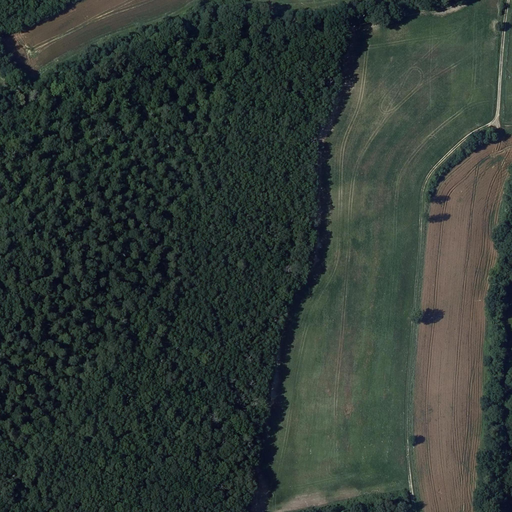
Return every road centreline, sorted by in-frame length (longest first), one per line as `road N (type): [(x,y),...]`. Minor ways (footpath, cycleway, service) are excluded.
road 1 (track): [(464,0),(360,31),(345,48),(321,134),(314,265),(281,334),(254,490),(257,503),(283,509),(409,481)]
road 2 (track): [(507,0),(495,121),(436,163),(420,190),(405,423),(415,511)]
road 3 (track): [(316,243),(263,325),(145,396),(46,511)]
road 4 (track): [(511,467),(511,314)]
